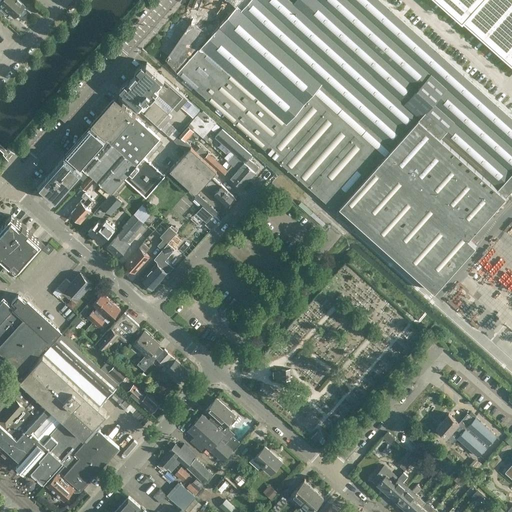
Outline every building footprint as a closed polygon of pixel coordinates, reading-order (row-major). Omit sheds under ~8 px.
[(0,0),(0,4),(4,8),(2,11),(5,14),(8,12),(13,17),(24,5),(18,0),(0,0)] [(511,118),(380,0),(296,0),(294,2),(291,0),(230,0),(237,5),(221,23),(197,11),(191,22),(192,24),(170,57),(168,59),(175,68),(179,70),(178,71),(336,209),(338,207),(435,291),(476,244),(468,237),(511,187),(511,118)] [(511,0),(443,0),(511,60),(511,0)] [(188,99),(147,62),(137,73),(136,73),(130,80),(130,81),(120,92),(138,108),(161,128),(173,139),(180,132),(173,125),(168,121),(172,116),(169,113),(173,108),(177,111),(188,99)] [(160,138),(115,98),(91,125),(136,165),(125,178),(147,197),(166,175),(144,156),(160,138)] [(185,111),(192,103),(188,99),(181,107),(185,111)] [(193,117),(200,110),(192,103),(186,111),(193,117)] [(200,111),(189,124),(204,137),(216,122),(203,110),(201,112),(200,111)] [(215,132),(220,127),(216,123),(211,129),(215,132)] [(185,139),(194,129),(189,124),(180,134),(185,139)] [(136,165),(91,125),(66,153),(90,174),(96,179),(111,193),(125,178),(136,165)] [(245,161),(240,158),(248,149),(232,136),(223,128),(215,136),(238,157),(232,164),(249,179),(256,171),(259,168),(248,158),(245,161)] [(185,151),(190,146),(178,135),(174,140),(185,151)] [(217,170),(203,158),(191,146),(170,169),(196,193),(204,184),(226,204),(234,196),(211,176),(217,170)] [(203,157),(207,152),(200,146),(196,151),(203,157)] [(249,179),(232,164),(227,169),(208,152),(203,158),(217,170),(223,175),(227,171),(232,175),(231,177),(242,187),(249,179)] [(83,170),(65,155),(38,185),(56,201),(83,170)] [(84,181),(89,175),(84,170),(78,176),(84,181)] [(96,179),(90,174),(80,186),(86,191),(96,179)] [(71,213),(75,217),(75,219),(77,221),(79,221),(80,222),(91,210),(87,206),(93,199),(85,192),(82,195),(84,197),(76,206),(77,206),(71,213)] [(111,214),(123,201),(114,194),(109,200),(112,202),(106,210),(111,214)] [(215,216),(219,213),(198,194),(194,197),(215,216)] [(127,240),(144,222),(151,213),(142,204),(122,226),(124,227),(107,247),(118,257),(130,243),(127,240)] [(207,222),(213,215),(202,205),(196,213),(207,222)] [(12,215),(0,228),(0,255),(20,273),(42,248),(45,245),(12,215)] [(102,242),(111,231),(108,229),(110,227),(109,226),(110,225),(107,223),(105,225),(99,220),(89,230),(102,242)] [(175,227),(173,229),(170,225),(160,236),(163,239),(158,245),(162,249),(177,232),(179,230),(175,227)] [(54,248),(48,242),(42,248),(48,254),(54,248)] [(150,256),(146,252),(150,248),(143,242),(139,247),(140,248),(126,263),(135,272),(150,256)] [(158,261),(142,278),(153,288),(173,266),(165,259),(174,248),(168,243),(155,258),(158,261)] [(71,283),(66,278),(53,292),(59,297),(63,292),(67,288),(79,298),(92,283),(80,273),(71,283)] [(93,304),(97,308),(94,311),(93,310),(88,316),(93,321),(112,301),(103,293),(93,304)] [(16,305),(13,308),(48,340),(50,342),(51,340),(60,331),(28,301),(27,302),(18,294),(12,301),(16,305)] [(0,351),(21,370),(48,340),(13,308),(4,299),(0,303),(0,351)] [(72,308),(77,303),(72,299),(67,304),(72,308)] [(121,309),(112,301),(93,321),(98,326),(106,316),(111,320),(121,309)] [(125,312),(111,327),(112,328),(98,343),(106,350),(120,335),(122,337),(126,341),(139,325),(125,312)] [(79,329),(85,323),(78,317),(72,323),(79,329)] [(69,337),(74,333),(69,328),(64,333),(69,337)] [(145,370),(157,357),(162,351),(157,347),(159,344),(144,331),(133,343),(146,354),(137,364),(145,370)] [(107,372),(82,350),(62,332),(31,367),(74,406),(95,426),(107,412),(100,405),(120,384),(107,372)] [(189,371),(176,359),(177,359),(173,356),(164,349),(157,357),(168,368),(167,369),(180,381),(189,371)] [(116,362),(108,371),(107,372),(120,384),(128,374),(116,362)] [(31,367),(0,400),(0,451),(13,464),(18,458),(21,460),(16,465),(20,468),(40,446),(50,434),(74,406),(31,367)] [(282,380),(291,380),(291,368),(281,368),(282,371),(273,371),(273,379),(282,378),(282,380)] [(151,411),(159,403),(147,393),(144,396),(142,394),(143,393),(133,384),(128,390),(151,411)] [(129,409),(135,404),(120,387),(114,393),(129,409)] [(216,398),(206,410),(220,423),(217,427),(225,433),(221,438),(226,443),(234,434),(229,429),(229,423),(225,419),(231,412),(216,398)] [(40,446),(20,468),(24,472),(28,468),(44,482),(95,426),(74,406),(50,434),(40,446)] [(490,444),(497,436),(476,417),(474,419),(468,413),(459,423),(449,414),(437,427),(448,436),(454,430),(460,436),(458,438),(479,456),(487,447),(486,446),(489,444),(490,444)] [(226,443),(221,438),(225,433),(217,427),(203,414),(188,430),(195,436),(191,441),(202,450),(206,445),(223,461),(232,450),(225,444),(226,443)] [(79,492),(119,447),(97,427),(75,452),(80,456),(70,468),(65,464),(47,484),(64,500),(74,488),(79,492)] [(422,451),(430,441),(427,438),(426,439),(417,430),(410,438),(419,446),(418,447),(422,451)] [(391,444),(396,439),(388,432),(383,437),(391,444)] [(437,452),(439,449),(430,441),(422,451),(426,454),(431,459),(437,452)] [(202,481),(211,472),(195,458),(197,457),(184,445),(181,448),(176,444),(160,461),(171,471),(181,461),(197,475),(196,475),(202,481)] [(254,457),(263,465),(274,452),(265,444),(254,457)] [(274,452),(263,465),(271,473),(283,460),(274,452)] [(411,462),(416,458),(410,452),(408,459),(411,462)] [(440,467),(446,460),(442,457),(436,463),(440,467)] [(444,470),(449,463),(446,460),(440,467),(444,470)] [(163,470),(166,467),(160,462),(157,465),(163,470)] [(372,478),(378,483),(387,492),(404,472),(403,471),(399,476),(399,475),(398,476),(385,464),(372,478)] [(182,482),(190,473),(181,466),(174,474),(182,482)] [(404,472),(387,492),(396,499),(409,485),(404,480),(408,476),(404,472)] [(241,486),(247,480),(240,473),(234,479),(241,486)] [(458,483),(464,476),(460,473),(454,479),(458,483)] [(462,486),(467,479),(464,476),(458,483),(462,486)] [(199,490),(204,485),(196,478),(192,484),(199,490)] [(301,503),(314,488),(305,480),(291,495),(301,503)] [(184,509),(195,495),(180,482),(168,496),(184,509)] [(196,495),(199,491),(190,483),(187,487),(196,495)] [(409,485),(396,499),(405,507),(417,494),(418,493),(418,492),(422,488),(417,483),(413,488),(409,485)] [(272,500),(278,492),(270,484),(263,492),(272,500)] [(324,497),(314,488),(301,503),(310,511),(324,497)] [(163,504),(169,497),(160,489),(154,496),(163,504)] [(476,499),(482,492),(478,489),(472,495),(476,499)] [(479,502),(485,496),(482,492),(476,499),(479,502)] [(417,494),(405,507),(410,511),(417,511),(427,501),(427,500),(425,502),(417,494)] [(134,511),(140,506),(128,495),(113,511),(134,511)] [(269,511),(276,511),(288,499),(283,495),(269,511)] [(187,511),(195,511),(202,505),(194,498),(184,509),(187,511)] [(227,511),(236,511),(239,510),(226,498),(220,505),(227,511)] [(427,501),(417,511),(433,511),(436,509),(427,501)]
